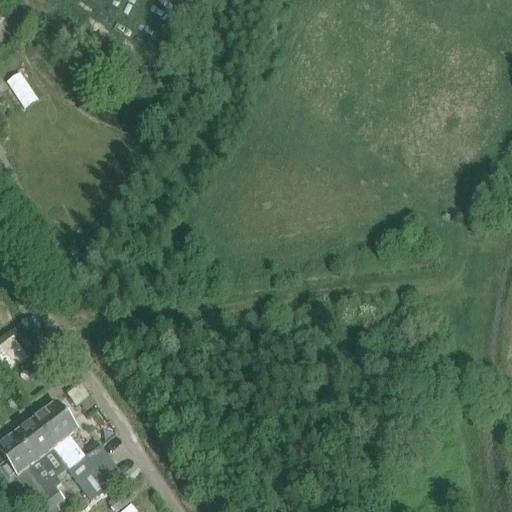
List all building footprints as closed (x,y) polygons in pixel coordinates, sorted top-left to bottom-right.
[(0,170),(0,208),(8,222),(18,216),(16,197),(0,170)] [(55,405),(31,424),(53,453),(61,447),(64,451),(72,444),(69,440),(77,434),(55,405)] [(53,453),(31,424),(13,437),(35,466),(29,471),(36,480),(55,507),(64,501),(56,490),(62,486),(54,477),(65,469),(53,453)] [(35,466),(13,437),(0,446),(0,458),(4,464),(0,466),(0,472),(10,485),(16,479),(40,511),(48,511),(55,507),(36,480),(29,471),(35,466)] [(76,483),(108,459),(101,449),(68,473),(76,483)] [(83,493),(115,469),(108,459),(76,483),(83,493)] [(91,503),(123,479),(115,469),(83,493),(91,503)] [(145,511),(139,490),(116,496),(120,511),(145,511)]
